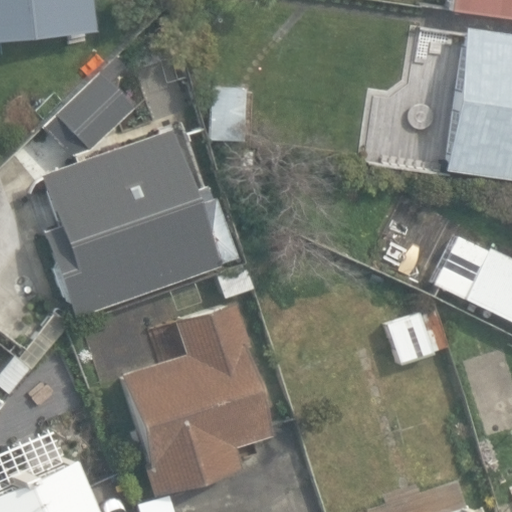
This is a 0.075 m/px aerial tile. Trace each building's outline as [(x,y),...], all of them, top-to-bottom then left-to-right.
[(0,0),(0,36),(87,28),(84,0),(0,0)] [(511,0),(447,0),(446,8),(511,18),(511,0)] [(439,166),(511,176),(511,32),(460,25),(439,166)] [(37,129),(69,159),(81,155),(131,101),(95,67),(37,129)] [(201,137),(233,141),(239,91),(207,87),(201,137)] [(42,230),(72,316),(213,266),(225,298),(254,287),(242,255),(235,257),(207,182),(194,187),(171,125),(39,173),(57,223),(42,230)] [(217,179),(238,180),(239,147),(219,146),(217,179)] [(511,257),(452,229),(425,284),(511,325),(511,257)] [(175,350),(116,370),(148,465),(140,468),(148,494),(237,464),(230,443),(268,431),(225,301),(165,321),(175,350)] [(380,320),(394,364),(442,348),(428,305),(380,320)] [(24,365),(9,353),(0,363),(0,389),(2,391),(24,365)] [(91,511),(67,455),(0,483),(0,511),(91,511)] [(476,511),(474,502),(441,511),(476,511)]
